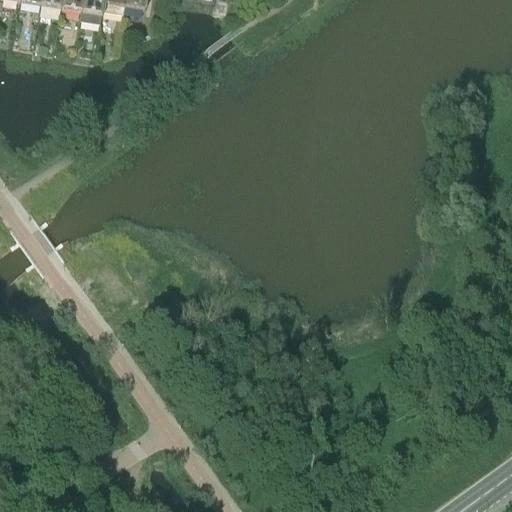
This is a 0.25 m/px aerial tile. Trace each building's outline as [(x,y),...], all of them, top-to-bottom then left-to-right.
[(19,0),(19,7),(39,10),(40,0),(19,0)] [(40,0),(39,10),(59,13),(61,0),(40,0)] [(61,0),(59,13),(80,17),(82,0),(61,0)] [(102,17),(103,8),(102,8),(103,0),(82,0),(80,17),(78,27),(100,30),(102,17)] [(122,12),(124,0),(103,0),(102,8),(103,8),(102,17),(121,20),(122,12)] [(124,0),(122,12),(144,15),(146,0),(124,0)]
